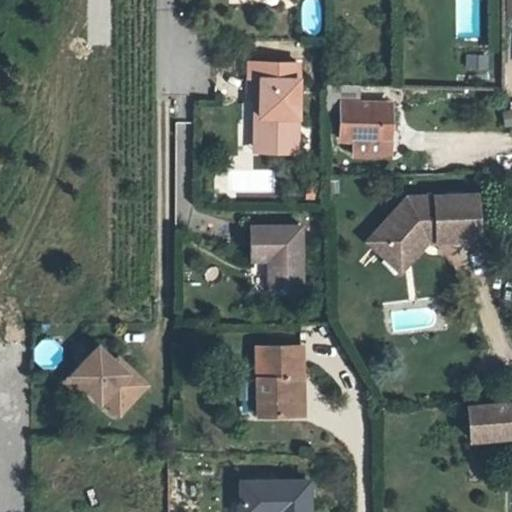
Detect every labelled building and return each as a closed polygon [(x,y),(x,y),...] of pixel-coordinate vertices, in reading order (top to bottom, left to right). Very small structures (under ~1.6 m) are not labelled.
[(250,56),(249,71),(248,90),(255,91),(254,116),(258,117),(257,144),(295,146),(298,57),(250,56)] [(487,56),(467,56),(467,68),(487,68),(487,56)] [(351,141),(389,141),(390,105),(357,104),(358,87),(326,86),(326,113),(341,113),(341,140),(351,141)] [(511,111),(503,113),(506,127),(511,126),(511,111)] [(389,141),(351,141),(351,156),(388,157),(389,141)] [(475,242),(475,197),(405,197),(405,212),(390,211),(368,232),(378,243),(389,244),(400,254),(419,235),(432,235),(432,241),(475,242)] [(405,212),(405,197),(390,211),(405,212)] [(265,255),(265,285),(299,286),(299,222),(249,222),(248,253),(265,255)] [(378,243),(368,232),(362,239),(393,271),(423,242),(432,241),(432,235),(419,235),(400,254),(389,244),(378,243)] [(308,339),(257,339),(256,408),(309,409),(309,383),(304,383),(304,372),(308,372),(308,339)] [(97,345),(70,373),(86,389),(99,400),(102,397),(118,411),(146,382),(128,365),(124,370),(97,345)] [(86,389),(70,373),(64,380),(80,396),(86,389)] [(467,431),(511,428),(511,397),(465,398),(467,431)] [(241,476),(243,511),(275,511),(302,511),(302,474),(241,476)]
